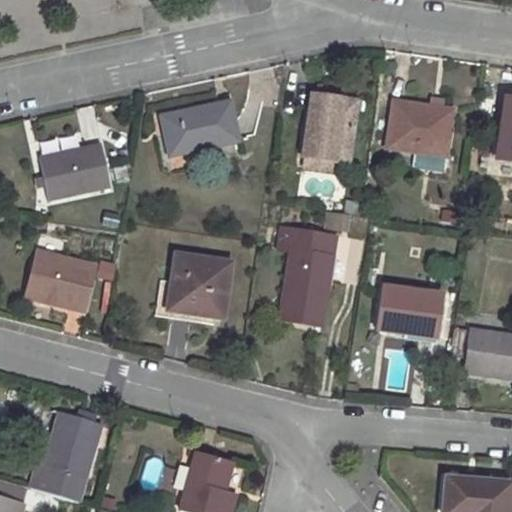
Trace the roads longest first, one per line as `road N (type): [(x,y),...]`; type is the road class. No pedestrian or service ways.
road 1 (residential): [(390,14),(0,100)]
road 2 (residential): [(0,347),(296,423)]
road 3 (residential): [(296,423),(511,438)]
road 4 (residential): [(390,14),(511,30)]
